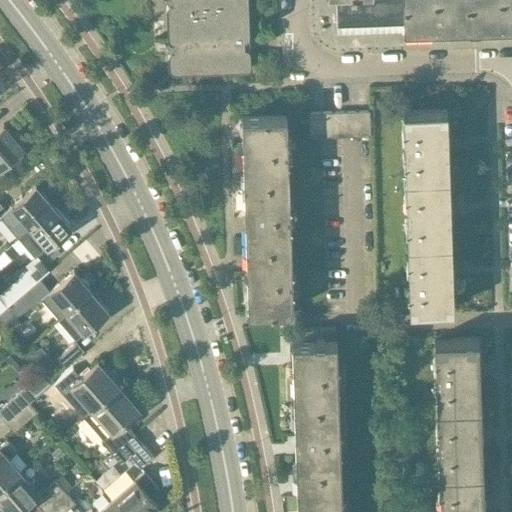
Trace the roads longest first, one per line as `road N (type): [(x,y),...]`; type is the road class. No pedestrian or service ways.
road 1 (tertiary): [(233,511),(220,428),(164,258),(123,172),(6,0)]
road 2 (residential): [(511,319),(355,325),(347,138)]
road 3 (residential): [(296,68),(511,64)]
